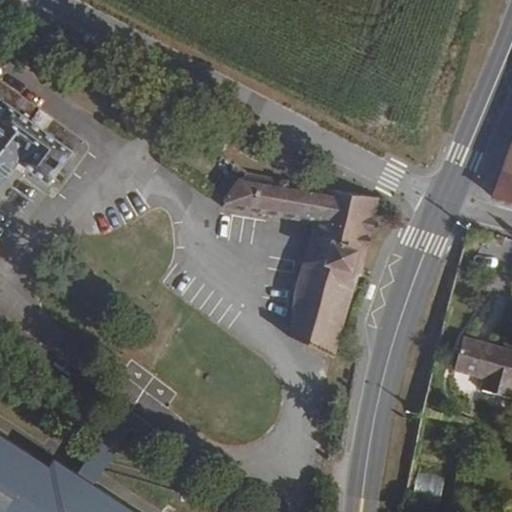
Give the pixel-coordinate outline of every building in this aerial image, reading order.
[(130,85),(122,96),(137,108),(145,96),(130,85)] [(0,196),(23,164),(52,184),(74,152),(36,124),(0,99),(0,196)] [(511,159),(497,202),(511,206),(511,159)] [(251,173),(239,165),(225,185),(233,193),(226,208),(319,224),(318,237),(334,246),(330,260),(306,263),(302,280),(290,353),(336,358),(359,276),(363,276),(364,269),(362,269),(380,196),(251,173)] [(334,246),(318,237),(306,263),(330,260),(334,246)] [(511,335),(468,328),(465,328),(459,365),(490,371),(488,383),(511,386),(511,335)] [(454,387),(477,390),(479,378),(456,375),(454,387)] [(132,511),(51,466),(51,465),(0,436),(0,511),(132,511)] [(415,475),(414,496),(440,497),(441,476),(415,475)]
